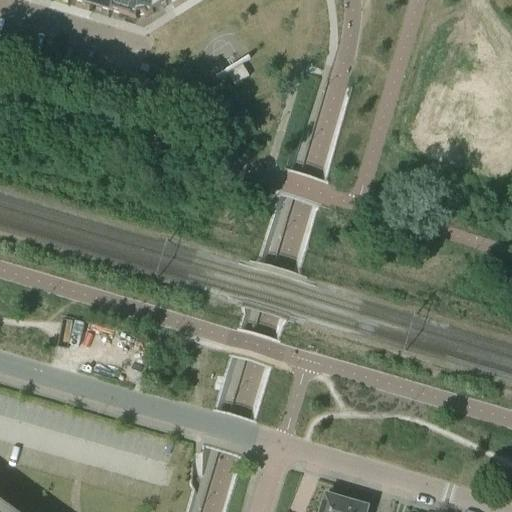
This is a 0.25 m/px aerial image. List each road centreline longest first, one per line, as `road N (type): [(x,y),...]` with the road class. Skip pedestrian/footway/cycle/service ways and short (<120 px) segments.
road 1 (residential): [(0,362),(280,444)]
road 2 (residential): [(280,444),(507,511)]
road 3 (residential): [(0,4),(140,46)]
